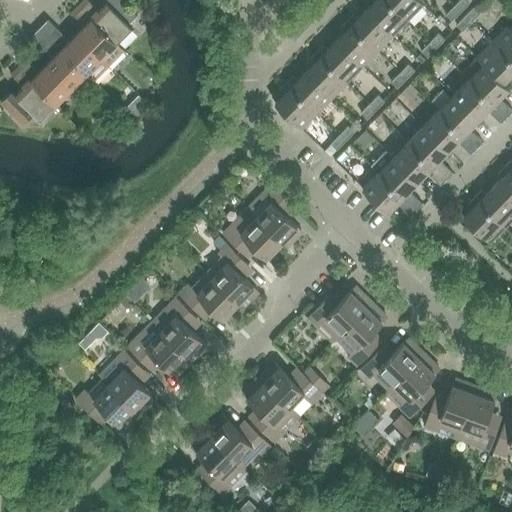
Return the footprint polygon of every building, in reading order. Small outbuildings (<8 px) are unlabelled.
[(88,0),(83,0),(78,5),(117,42),(132,26),(128,23),(137,14),(121,0),(104,0),(107,2),(99,10),(88,0)] [(374,0),(375,0),(366,9),(392,35),(408,20),(387,0),(374,0)] [(387,0),(408,20),(423,4),(419,0),(387,0)] [(459,0),(454,5),(461,11),(469,2),(467,0),(459,0)] [(117,42),(78,5),(71,12),(84,25),(76,33),(109,65),(124,49),(117,42)] [(461,11),(454,5),(445,14),(452,20),(461,11)] [(474,6),(465,15),(471,22),(480,12),(474,6)] [(347,20),(377,50),(392,35),(366,9),(357,18),(353,14),(347,20)] [(471,22),(465,15),(456,24),(462,31),(471,22)] [(62,33),(48,19),(40,27),(86,73),(94,80),(109,65),(76,33),(68,41),(61,34),(62,33)] [(344,31),(336,40),(362,66),(377,50),(347,20),(340,27),(344,31)] [(511,30),(507,25),(491,41),(511,61),(511,30)] [(439,32),(445,38),(452,32),(445,26),(439,32)] [(86,73),(40,27),(32,35),(46,49),(47,48),(54,56),(46,64),(71,88),(86,73)] [(316,51),(347,81),(362,66),(336,40),(327,49),(323,45),(316,51)] [(483,64),(493,73),(503,82),(511,74),(511,61),(491,41),(476,57),(483,64)] [(415,57),(421,63),(427,56),(421,50),(415,57)] [(347,81),(316,51),(310,58),(314,62),(306,71),(332,97),(347,81)] [(421,63),(415,57),(408,63),(415,69),(421,63)] [(25,59),(18,66),(56,104),(71,88),(46,64),(38,72),(25,59)] [(468,79),(507,116),(511,111),(511,109),(499,97),(509,87),(503,82),(493,73),(483,64),(468,79)] [(56,104),(18,66),(11,74),(24,86),(16,94),(12,90),(0,102),(23,124),(34,113),(40,120),(56,104)] [(293,75),(286,82),(317,112),(332,97),(306,71),(297,80),(293,75)] [(453,94),(478,119),(487,109),(501,123),(507,116),(468,79),(453,94)] [(385,88),(391,94),(397,87),(391,81),(385,88)] [(317,112),(286,82),(280,89),(284,93),(275,102),(301,128),(317,112)] [(391,94),(385,88),(378,94),(385,100),(391,94)] [(438,110),(477,147),(483,141),(469,128),(478,119),(453,94),(438,110)] [(423,125),(448,150),(457,140),(471,153),(477,147),(438,110),(423,125)] [(354,119),(361,125),(367,118),(361,112),(354,119)] [(361,125),(354,119),(348,125),(354,131),(361,125)] [(448,150),(423,125),(408,141),(447,178),(452,172),(439,159),(448,150)] [(447,178),(408,141),(393,156),(418,180),(427,171),(440,184),(447,178)] [(324,150),(330,156),(337,149),(330,143),(324,150)] [(393,156),(378,172),(416,209),(422,203),(409,190),(418,180),(393,156)] [(503,176),(494,185),(511,202),(511,172),(505,165),(498,172),(503,176)] [(416,209),(378,172),(362,188),(387,212),(397,202),(410,215),(416,209)] [(293,203),(271,183),(262,193),(265,196),(251,211),(282,242),(287,247),(301,233),(301,229),(284,212),(293,203)] [(481,190),(474,196),(505,226),(511,219),(511,202),(494,185),(485,194),(481,190)] [(505,226),(474,196),(468,203),(472,207),(463,216),(490,242),(505,226)] [(282,242),(251,211),(236,226),(232,223),(223,233),(244,253),(252,244),(266,258),(282,242)] [(212,277),(238,302),(246,294),(251,299),(257,293),(257,289),(240,273),(249,264),(228,243),(218,253),(227,262),(212,277)] [(238,302),(212,277),(197,292),(188,283),(179,293),(200,314),(209,305),(222,318),(238,302)] [(321,322),(336,337),(371,300),(357,287),(353,287),(337,304),(328,295),(308,316),(317,326),(321,322)] [(170,309),(155,325),(192,360),(205,346),(205,342),(188,326),(197,317),(176,296),(166,306),(170,309)] [(371,300),(336,337),(342,332),(356,346),(348,355),(357,365),(378,344),(369,335),(385,318),(385,314),(371,300)] [(192,360),(155,325),(140,340),(137,336),(127,346),(148,367),(157,358),(174,374),(178,374),(192,360)] [(374,374),(389,389),(424,352),(410,338),(406,338),(390,355),(381,347),(360,368),(370,377),(374,374)] [(103,377),(140,413),(154,399),(154,395),(137,378),(145,369),(124,349),(115,359),(118,362),(103,377)] [(424,352),(389,389),(386,393),(410,416),(431,395),(422,387),(438,370),(438,366),(424,352)] [(272,363),(258,377),(294,413),(298,416),(322,392),(321,390),(327,384),(318,376),(312,382),(301,371),(293,380),(276,363),(272,363)] [(140,413),(103,377),(103,378),(108,383),(94,398),(85,389),(76,399),(97,419),(105,411),(122,427),(126,427),(140,413)] [(294,413),(258,377),(244,391),(244,395),(261,412),(252,420),(274,441),(283,432),(280,428),(294,413)] [(439,425),(458,433),(473,392),(452,384),(446,402),(434,398),(424,425),(437,430),(439,425)] [(473,392),(458,433),(478,440),(477,445),(489,450),(500,422),(488,417),(495,400),(473,392)] [(220,416),(206,430),(243,466),(243,465),(238,460),(252,445),(261,454),(271,444),(250,423),(241,432),(224,416),(220,416)] [(511,426),(504,423),(493,451),(506,456),(510,444),(511,444),(511,426)] [(243,466),(206,430),(193,444),(193,448),(209,464),(201,473),(222,494),(232,484),(228,481),(243,466)]
